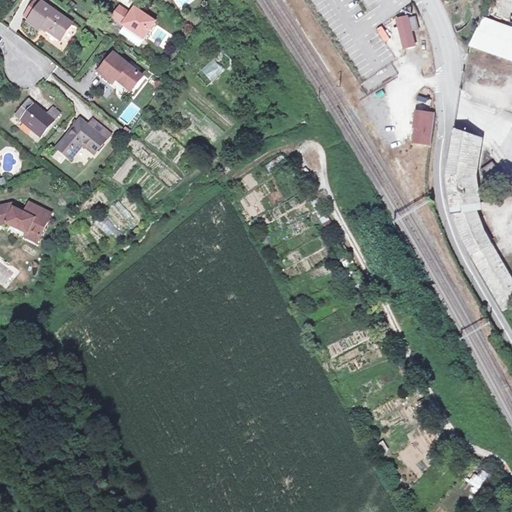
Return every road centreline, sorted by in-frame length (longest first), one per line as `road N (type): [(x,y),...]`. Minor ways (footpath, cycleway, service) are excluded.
road 1 (unclassified): [(511,477),(456,434),(316,164)]
road 2 (unclassified): [(511,336),(448,217),(451,106)]
